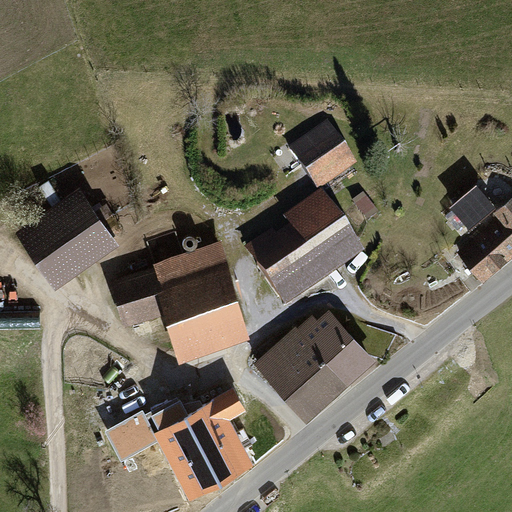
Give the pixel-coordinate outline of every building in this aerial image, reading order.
[(329,122),(290,148),(318,190),(357,164),(329,122)] [(477,183),(451,204),(468,224),(493,203),(477,183)] [(79,185),(15,229),(54,285),(118,241),(79,185)] [(363,193),(353,202),(368,221),(379,212),(363,193)] [(321,194),(244,250),(287,308),(363,252),(321,194)] [(500,218),(461,251),(484,279),(511,255),(511,195),(494,211),(500,218)] [(184,244),(186,245),(188,246),(190,246),(193,246),(195,245),(196,243),(197,240),(197,238),(196,236),(195,234),(193,232),(190,232),(188,232),(186,233),(184,235),(183,237),(182,239),(183,242),(184,244)] [(221,239),(152,259),(154,265),(168,311),(182,356),(250,335),(221,239)] [(168,311),(154,265),(111,277),(124,323),(168,311)] [(310,310),(296,322),(348,378),(372,355),(327,307),(317,317),(310,310)] [(40,310),(0,312),(0,331),(41,330),(40,310)] [(296,322),(255,360),(306,416),(348,378),(296,322)] [(185,408),(220,475),(251,460),(227,413),(243,405),(232,384),(185,408)] [(220,475),(185,408),(154,423),(189,491),(220,475)]
